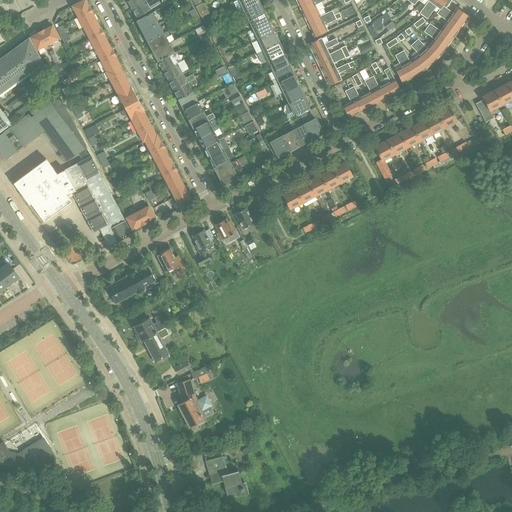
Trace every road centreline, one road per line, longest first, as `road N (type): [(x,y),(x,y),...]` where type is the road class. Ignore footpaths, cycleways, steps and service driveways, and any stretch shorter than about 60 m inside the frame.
road 1 (residential): [(167,511),(132,408),(61,284)]
road 2 (residential): [(211,207),(101,0)]
road 3 (residential): [(61,284),(211,207)]
road 4 (residential): [(343,138),(276,0)]
road 5 (residential): [(211,207),(343,138)]
road 6 (residential): [(343,138),(452,78)]
